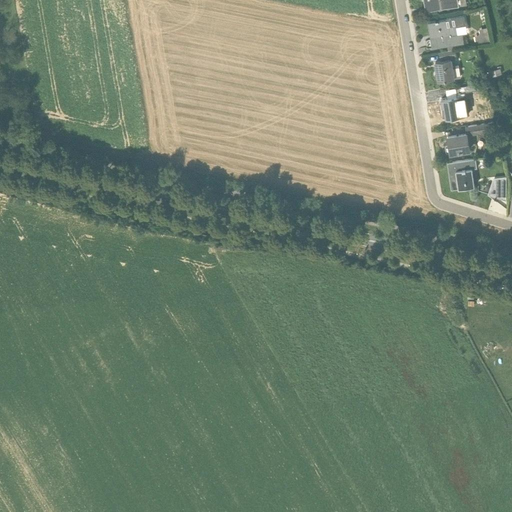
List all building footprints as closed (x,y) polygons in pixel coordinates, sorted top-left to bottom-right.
[(424,0),(426,8),(440,5),(441,8),(457,6),(466,5),(465,0),(424,0)] [(434,38),(432,39),(425,41),(427,48),(463,43),(462,34),(458,34),(457,27),(466,26),(464,15),(446,18),(446,20),(427,23),(428,23),(429,23),(430,31),(436,31),(437,38),(434,38)] [(481,34),(479,38),(480,43),(488,41),(486,33),(481,34)] [(448,51),(440,52),(440,53),(439,53),(440,58),(441,58),(441,59),(455,56),(454,50),(448,51)] [(444,79),(445,80),(454,79),(460,78),(459,65),(452,66),(451,60),(435,62),(437,73),(435,73),(434,75),(435,78),(436,79),(438,78),(438,80),(444,79)] [(481,84),(468,86),(455,88),(456,94),(469,92),(482,89),(481,84)] [(444,106),(446,118),(460,116),(457,97),(441,100),(442,107),(444,106)] [(493,122),(468,126),(469,134),(494,131),(493,122)] [(447,137),(450,153),(469,150),(467,134),(447,137)] [(476,158),(447,162),(451,190),(474,186),(472,169),(477,168),(476,158)] [(491,197),(507,197),(508,177),(491,176),(491,197)]
